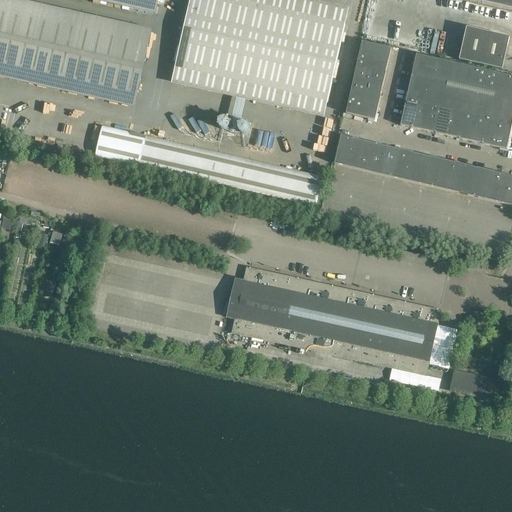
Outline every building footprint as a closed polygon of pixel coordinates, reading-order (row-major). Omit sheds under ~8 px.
[(0,0),(0,78),(135,109),(138,93),(138,92),(152,31),(15,0),(0,0)] [(88,0),(156,15),(159,0),(88,0)] [(305,0),(189,0),(170,83),(235,98),(244,100),(323,118),(347,10),(305,0)] [(511,0),(466,0),(511,10),(511,0)] [(467,29),(459,61),(502,71),(503,71),(507,72),(511,72),(511,61),(510,61),(510,62),(505,60),(510,38),(467,29)] [(362,43),(359,56),(388,62),(389,61),(388,61),(391,50),(362,43)] [(359,56),(357,67),(386,74),(388,62),(359,56)] [(435,76),(438,61),(416,56),(413,71),(435,76)] [(486,120),(498,123),(511,125),(511,77),(438,61),(435,76),(428,107),(439,110),(451,112),(463,115),(475,117),(486,120)] [(357,67),(354,79),(383,86),(383,84),(386,74),(357,67)] [(428,107),(435,76),(413,71),(406,102),(416,104),(428,107)] [(354,79),(351,91),(380,97),(383,86),(354,79)] [(380,97),(351,91),(346,114),(375,121),(378,108),(380,97)] [(416,104),(406,102),(401,126),(411,128),(416,104)] [(422,131),(428,107),(416,104),(411,128),(422,131)] [(423,131),(434,134),(439,110),(428,107),(422,131),(423,131)] [(434,134),(446,136),(451,112),(439,110),(434,134)] [(446,137),(457,139),(463,115),(451,112),(446,136),(447,136),(446,137)] [(457,139),(469,141),(475,117),(463,115),(457,139)] [(470,142),(481,144),(486,120),(475,117),(469,141),(470,142)] [(222,119),(219,121),(217,124),(218,128),(220,130),(224,131),(227,129),(229,126),(228,123),(226,120),(222,119)] [(481,144),(492,147),(498,123),(486,120),(481,144)] [(511,125),(498,123),(492,147),(493,147),(506,150),(511,126),(511,125)] [(240,125),(238,128),(238,132),(240,135),(243,136),(247,135),(249,132),(249,128),(247,125),(243,124),(240,125)] [(96,156),(315,207),(322,177),(103,126),(96,156)] [(335,165),(346,168),(353,140),(341,137),(335,165)] [(346,168),(358,170),(364,142),(364,143),(353,140),(346,168)] [(358,170),(370,173),(376,145),(364,142),(358,170)] [(370,173),(381,176),(388,148),(387,148),(376,145),(370,173)] [(381,176),(393,178),(399,151),(388,148),(381,176)] [(393,178),(405,181),(411,153),(410,153),(410,154),(399,151),(393,178)] [(405,181),(416,184),(423,156),(411,153),(405,181)] [(416,184),(436,189),(442,161),(442,160),(441,161),(423,156),(416,184)] [(436,189),(448,191),(454,163),(442,161),(436,189)] [(448,191),(459,194),(466,166),(465,166),(454,163),(448,191)] [(459,194),(471,197),(477,169),(466,166),(459,194)] [(471,197),(483,199),(489,172),(488,171),(488,172),(477,169),(471,197)] [(483,199),(494,202),(500,174),(489,172),(483,199)] [(511,177),(500,174),(494,202),(507,205),(511,181),(511,176),(511,177)] [(61,244),(62,233),(52,232),(51,243),(61,244)] [(442,311),(247,267),(244,281),(235,279),(227,319),(235,321),(232,334),(427,377),(442,311)] [(511,321),(504,320),(502,327),(506,328),(494,380),(454,371),(449,393),(497,403),(511,337),(511,321)] [(485,369),(489,352),(480,349),(476,367),(485,369)]
